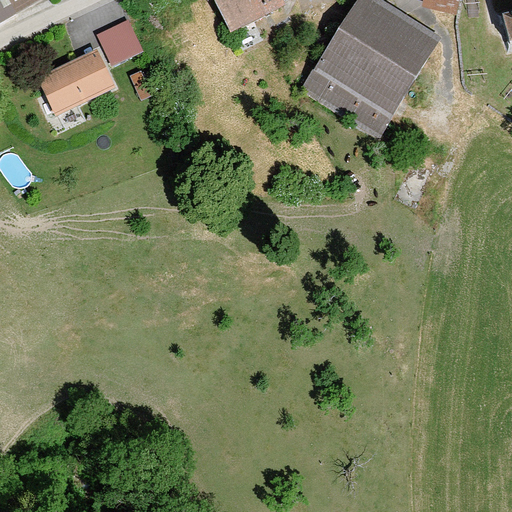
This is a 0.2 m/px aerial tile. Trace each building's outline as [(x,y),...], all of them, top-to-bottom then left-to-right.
[(0,0),(0,4),(2,3),(12,19),(45,0),(0,0)] [(209,0),(225,35),(278,10),(273,0),(209,0)] [(370,0),(355,0),(310,74),(388,121),(437,41),(370,0)] [(456,22),(461,0),(423,0),(421,14),(456,22)] [(503,54),(511,51),(511,10),(495,13),(503,54)] [(133,18),(100,31),(113,64),(146,51),(133,18)] [(36,84),(51,118),(118,89),(103,55),(36,84)]
